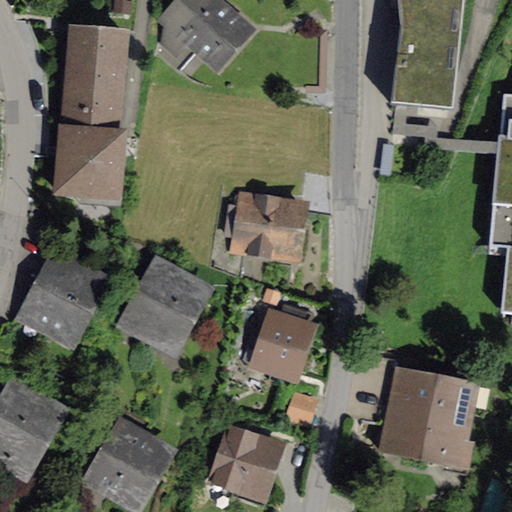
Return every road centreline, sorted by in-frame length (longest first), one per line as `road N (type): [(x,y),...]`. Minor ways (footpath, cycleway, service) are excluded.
road 1 (residential): [(347,0),(345,353),(314,511)]
road 2 (residential): [(0,25),(19,104),(0,285)]
